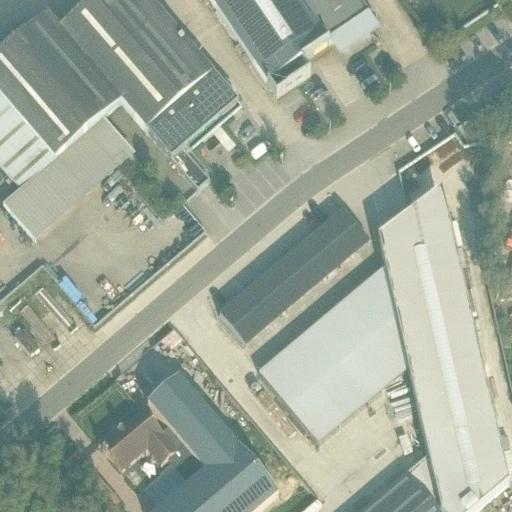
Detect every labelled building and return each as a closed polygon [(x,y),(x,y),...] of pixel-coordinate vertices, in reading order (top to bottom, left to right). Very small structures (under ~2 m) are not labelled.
[(0,175),(21,199),(126,107),(180,169),(248,109),(151,0),(110,0),(68,37),(54,21),(0,68),(0,175)] [(208,0),(266,81),(324,40),(342,66),(384,37),(358,0),(208,0)] [(380,254),(423,469),(407,488),(424,511),(489,511),(507,499),(441,205),(380,254)] [(341,226),(206,334),(232,363),(370,259),(341,226)] [(353,294),(244,382),(304,457),(367,407),(374,416),(391,402),(384,393),(396,384),(366,346),(383,332),(353,294)] [(141,420),(106,449),(133,483),(151,468),(162,482),(179,467),(141,420)] [(357,451),(364,459),(393,434),(385,425),(357,451)] [(347,494),(360,476),(350,470),(337,487),(347,494)] [(191,484),(194,503),(210,501),(208,482),(191,484)] [(424,511),(407,488),(379,511),(424,511)]
